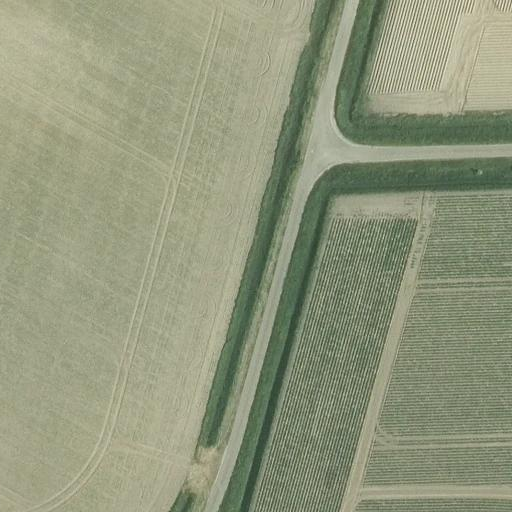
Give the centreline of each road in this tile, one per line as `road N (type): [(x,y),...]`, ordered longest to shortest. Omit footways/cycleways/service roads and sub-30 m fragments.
road 1 (unclassified): [(205,511),(313,150)]
road 2 (unclassified): [(511,150),(313,150)]
road 3 (unclassified): [(313,150),(354,0)]
